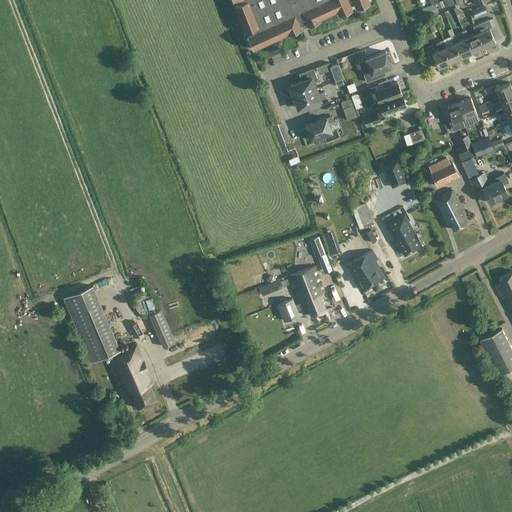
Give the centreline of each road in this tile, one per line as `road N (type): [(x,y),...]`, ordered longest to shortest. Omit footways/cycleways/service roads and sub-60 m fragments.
road 1 (tertiary): [(21,511),(511,234)]
road 2 (residential): [(286,122),(265,76),(395,27)]
